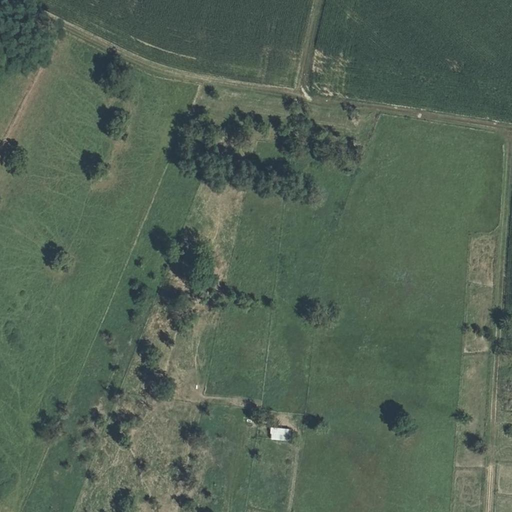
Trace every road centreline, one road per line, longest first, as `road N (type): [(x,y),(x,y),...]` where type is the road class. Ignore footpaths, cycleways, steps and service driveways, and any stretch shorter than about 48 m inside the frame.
road 1 (track): [(7,0),(170,76),(511,130)]
road 2 (track): [(489,511),(511,154)]
